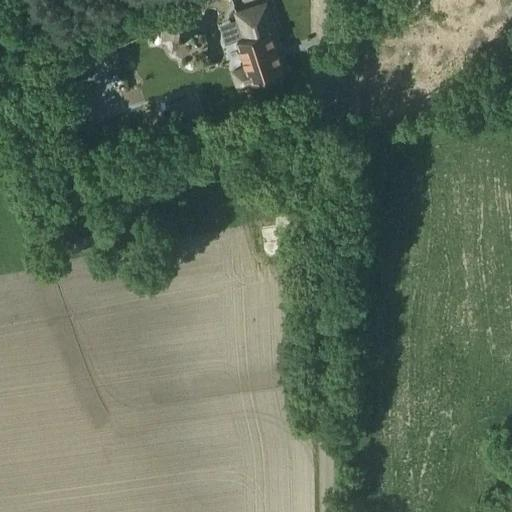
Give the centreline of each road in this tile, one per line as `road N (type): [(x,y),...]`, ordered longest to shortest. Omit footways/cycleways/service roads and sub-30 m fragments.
road 1 (unclassified): [(325,0),(325,511)]
road 2 (track): [(171,0),(0,77)]
